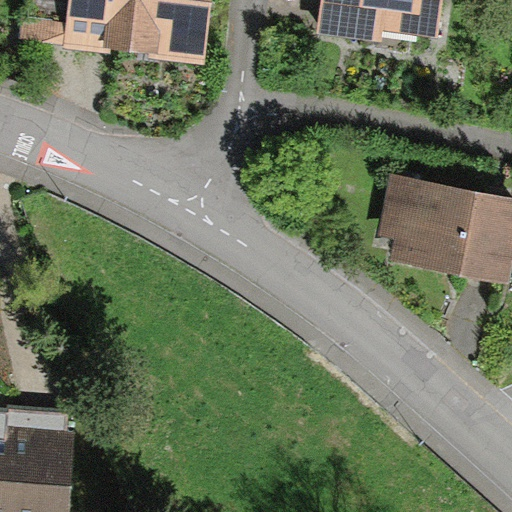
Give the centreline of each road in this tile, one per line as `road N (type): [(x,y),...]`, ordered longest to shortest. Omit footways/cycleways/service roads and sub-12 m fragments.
road 1 (residential): [(511,470),(190,215)]
road 2 (residential): [(511,144),(346,112),(232,105),(190,215)]
road 3 (residential): [(190,215),(53,134),(0,116)]
